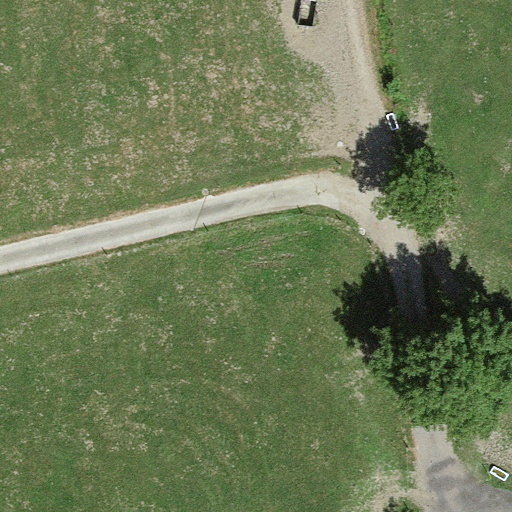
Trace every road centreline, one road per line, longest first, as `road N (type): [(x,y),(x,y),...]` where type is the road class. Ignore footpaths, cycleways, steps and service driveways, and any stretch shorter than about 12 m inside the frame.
road 1 (track): [(0,257),(296,192),(331,190),(389,206),(429,407),(439,511)]
road 2 (track): [(389,206),(348,0)]
